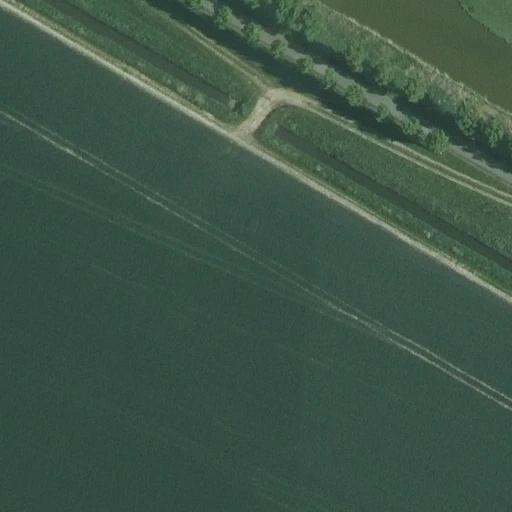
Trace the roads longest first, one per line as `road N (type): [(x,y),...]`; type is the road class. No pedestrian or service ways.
road 1 (track): [(140,0),(253,78),(264,97),(293,100),(511,199)]
road 2 (unclassified): [(198,0),(511,176)]
